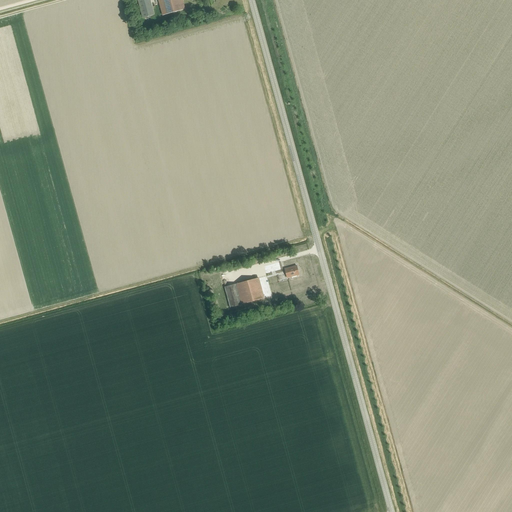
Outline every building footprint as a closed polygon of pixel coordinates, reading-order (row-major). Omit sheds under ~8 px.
[(143,18),(154,15),(150,0),(140,0),(138,1),(143,18)] [(158,0),(163,15),(185,9),(182,0),(158,0)] [(287,278),(299,275),(296,266),(285,269),(287,278)] [(258,278),(234,285),(240,305),(264,298),(258,278)] [(234,285),(224,287),(230,308),(240,305),(234,285)]
